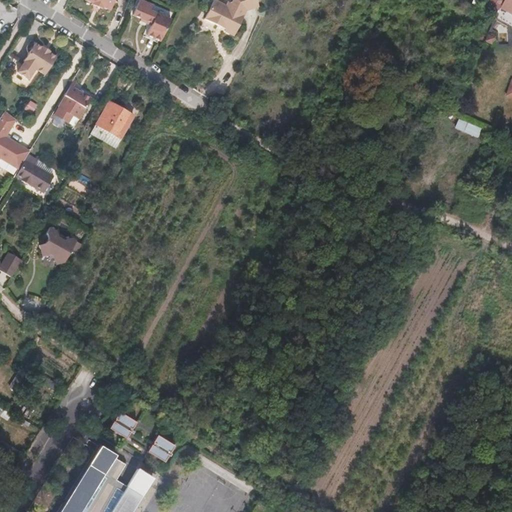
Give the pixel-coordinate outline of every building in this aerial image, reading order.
[(114,0),(85,0),(92,3),(92,4),(102,8),(102,7),(110,10),(114,0)] [(259,8),(256,0),(234,0),(232,5),(229,3),(226,8),(214,2),(205,21),(218,27),(219,25),(227,29),(226,31),(225,33),(234,38),(246,12),(259,8)] [(503,1),(501,0),(490,0),(489,3),(499,8),(503,1)] [(504,0),(501,7),(511,12),(511,1),(509,0),(504,0)] [(151,24),(150,26),(145,36),(160,43),(171,22),(151,12),(153,7),(140,1),(133,15),(141,18),(140,19),(151,24)] [(357,50),(346,43),(339,53),(351,61),(357,50)] [(36,70),(45,76),(57,57),(50,53),(51,52),(42,47),(42,48),(35,44),(23,62),(24,63),(17,73),(29,81),(36,70)] [(64,96),(65,98),(56,114),(67,121),(71,115),(78,119),(91,97),(80,91),(82,87),(73,82),(64,96)] [(133,115),(109,101),(96,125),(120,138),(133,115)] [(15,122),(3,114),(0,118),(0,146),(4,139),(15,122)] [(476,138),(480,129),(458,121),(455,130),(476,138)] [(29,153),(4,139),(0,146),(0,161),(17,173),(29,153)] [(30,154),(16,177),(22,180),(22,181),(29,185),(44,193),(54,177),(36,165),(39,160),(30,154)] [(55,263),(63,261),(76,241),(71,238),(62,240),(58,237),(56,231),(49,227),(46,233),(46,238),(44,243),(38,245),(42,255),(49,252),(53,255),(55,263)] [(0,265),(0,272),(10,279),(10,278),(20,261),(7,254),(0,265)] [(138,425),(122,414),(112,431),(129,441),(138,425)] [(177,448),(160,438),(150,454),(167,465),(177,448)] [(118,457),(102,447),(62,511),(138,511),(137,510),(140,506),(142,507),(156,482),(139,471),(128,489),(118,482),(127,467),(116,460),(118,457)]
